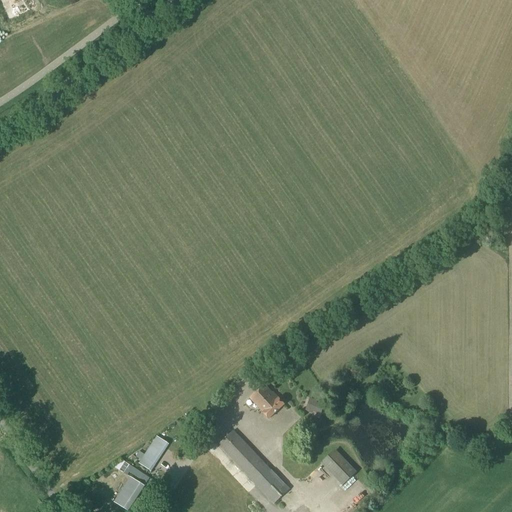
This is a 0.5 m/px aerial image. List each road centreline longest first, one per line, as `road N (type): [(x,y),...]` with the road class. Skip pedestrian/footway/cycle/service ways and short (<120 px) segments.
road 1 (track): [(157,511),(224,407),(442,258),(486,220),(511,180)]
road 2 (secondary): [(0,132),(181,0)]
